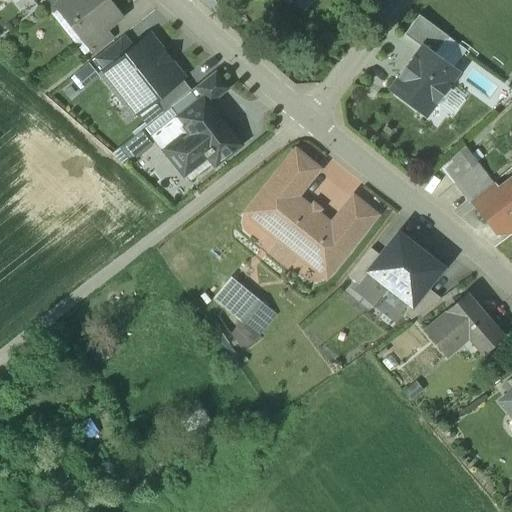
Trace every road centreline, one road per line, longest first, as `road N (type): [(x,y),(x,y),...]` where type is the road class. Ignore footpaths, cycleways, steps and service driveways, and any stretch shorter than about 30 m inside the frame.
road 1 (residential): [(305,117),(511,292)]
road 2 (residential): [(175,0),(305,117)]
road 3 (residential): [(395,0),(305,117)]
